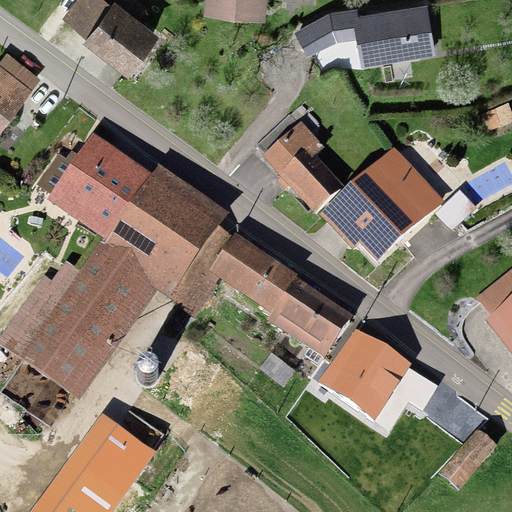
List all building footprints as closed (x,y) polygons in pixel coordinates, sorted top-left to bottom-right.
[(88,40),(116,5),(108,0),(78,0),(63,20),(88,40)] [(205,0),(205,11),(261,16),(262,0),(205,0)] [(116,5),(88,40),(131,73),(158,38),(116,5)] [(352,9),(323,14),(294,33),(307,53),(335,35),(352,32),(358,67),(427,55),(419,7),(354,18),(352,9)] [(6,62),(0,70),(0,138),(38,84),(6,62)] [(482,114),(488,130),(508,122),(502,106),(482,114)] [(275,180),(300,156),(311,145),(294,127),(258,163),(275,180)] [(110,237),(146,185),(88,145),(52,198),(110,237)] [(275,180),(310,215),(335,191),(300,156),(275,180)] [(390,156),(320,221),(366,271),(437,206),(390,156)] [(45,286),(1,350),(82,405),(158,294),(162,297),(170,285),(206,232),(217,216),(153,174),(146,185),(110,237),(81,280),(67,270),(53,291),(45,286)] [(228,247),(206,232),(170,285),(191,300),(209,274),(228,247)] [(228,247),(209,274),(322,351),(341,323),(228,247)] [(511,274),(475,302),(490,322),(511,305),(511,274)] [(511,305),(490,322),(486,325),(511,358),(511,305)] [(351,337),(316,386),(375,428),(385,414),(377,409),(402,374),(351,337)] [(110,511),(156,451),(103,413),(31,511),(110,511)] [(472,438),(436,477),(457,496),(492,456),(472,438)]
